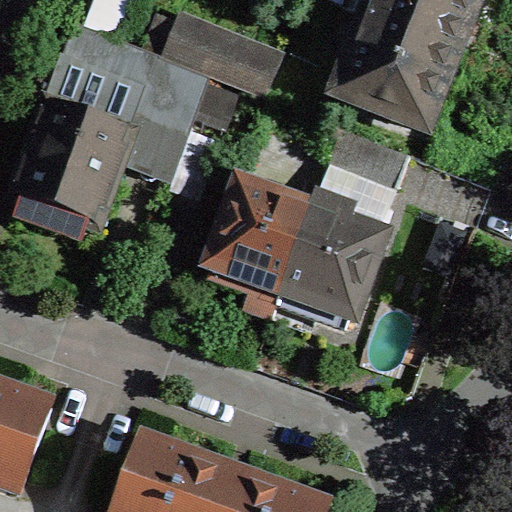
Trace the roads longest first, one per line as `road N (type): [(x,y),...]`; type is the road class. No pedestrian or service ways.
road 1 (residential): [(423,456),(0,309)]
road 2 (residential): [(511,371),(423,456)]
